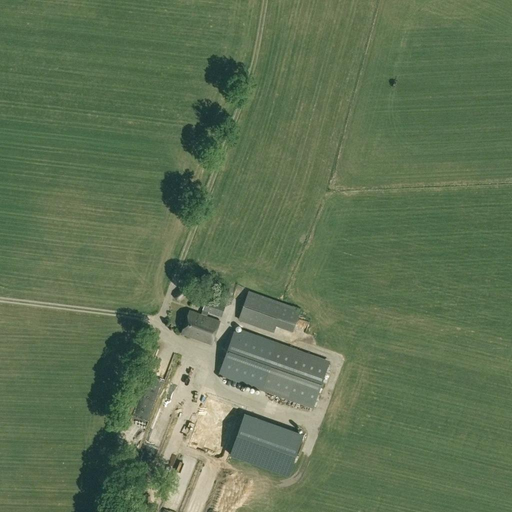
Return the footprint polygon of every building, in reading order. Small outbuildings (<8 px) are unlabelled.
[(294,330),(301,310),(249,291),(239,320),(274,333),(277,325),(294,330)] [(219,321),(207,317),(208,312),(222,317),(226,305),(207,298),(201,315),(190,311),(182,334),(212,344),(219,321)] [(235,331),(221,372),(272,389),(316,405),(330,365),(286,349),(235,331)] [(177,399),(196,405),(208,371),(189,365),(177,399)] [(229,394),(229,379),(219,379),(219,394),(229,394)] [(269,396),(246,388),(240,407),(262,415),(269,396)]
